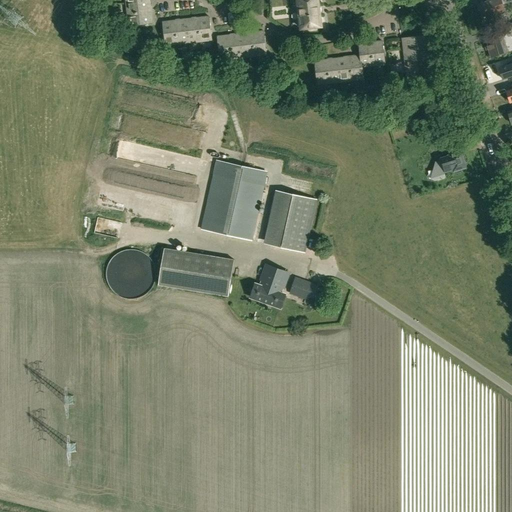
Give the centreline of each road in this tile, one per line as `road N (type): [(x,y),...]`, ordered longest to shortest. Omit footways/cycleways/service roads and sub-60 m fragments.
road 1 (tertiary): [(511,201),(447,0)]
road 2 (residential): [(396,2),(328,38),(304,40),(209,0)]
